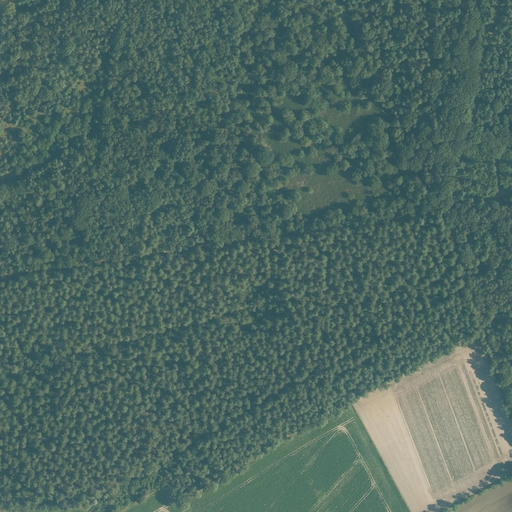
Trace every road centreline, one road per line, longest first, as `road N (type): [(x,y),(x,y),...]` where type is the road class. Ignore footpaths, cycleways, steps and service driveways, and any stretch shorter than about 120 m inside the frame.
road 1 (unclassified): [(0,504),(77,505),(467,278),(511,395)]
road 2 (track): [(209,245),(240,15),(130,29),(126,0)]
road 3 (track): [(0,157),(116,26),(126,0)]
